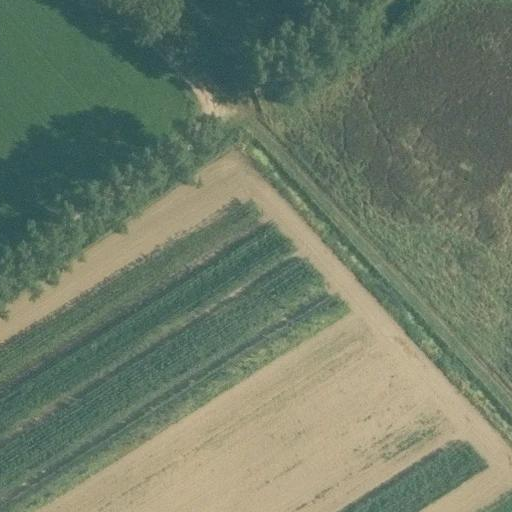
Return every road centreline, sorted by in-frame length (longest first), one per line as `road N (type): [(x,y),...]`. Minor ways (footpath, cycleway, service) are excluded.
road 1 (track): [(0,277),(225,118)]
road 2 (track): [(225,118),(395,0)]
road 3 (track): [(225,118),(116,0)]
